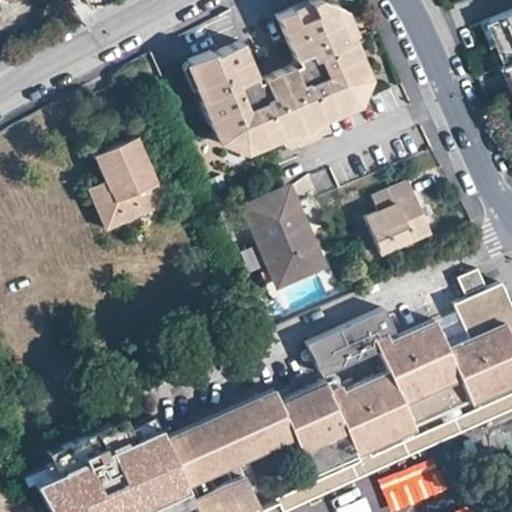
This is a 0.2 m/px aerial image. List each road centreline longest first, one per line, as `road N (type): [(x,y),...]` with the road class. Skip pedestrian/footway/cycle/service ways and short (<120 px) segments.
road 1 (residential): [(511,218),(404,0)]
road 2 (residential): [(0,103),(172,0)]
road 3 (unknown): [(448,94),(304,163)]
